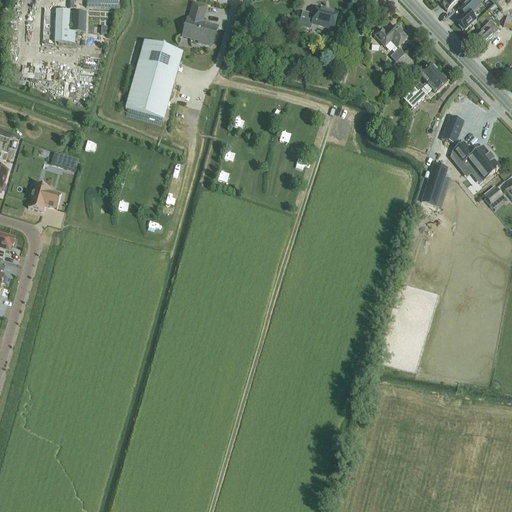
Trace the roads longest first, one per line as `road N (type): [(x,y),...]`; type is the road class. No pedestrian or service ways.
road 1 (track): [(210,511),(328,124),(322,110),(293,98),(210,77)]
road 2 (residential): [(0,371),(35,247),(30,231),(0,219)]
road 3 (tertiary): [(511,107),(408,0)]
